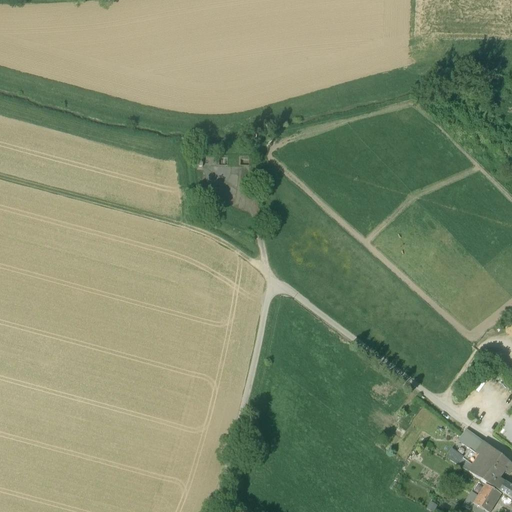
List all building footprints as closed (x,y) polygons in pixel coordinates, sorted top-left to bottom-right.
[(416,98),(420,106),(431,101),(426,92),(416,98)] [(392,434),(400,440),(412,425),(404,418),(392,434)] [(477,440),(466,432),(459,442),(469,450),(477,440)] [(507,463),(477,440),(469,450),(470,450),(463,459),(461,462),(494,481),(495,479),(507,463)] [(459,459),(451,453),(446,459),(458,466),(461,462),(463,459),(460,457),(459,459)] [(494,481),(461,462),(458,466),(458,467),(475,478),(493,489),(498,481),(495,479),(494,481)] [(511,489),(510,488),(498,481),(493,489),(511,500),(511,489)] [(478,497),(476,500),(474,503),(473,505),(483,511),(490,511),(501,495),(485,486),(478,497)] [(476,500),(478,497),(472,494),(463,508),(470,511),(483,511),(473,505),(474,503),(476,500)]
